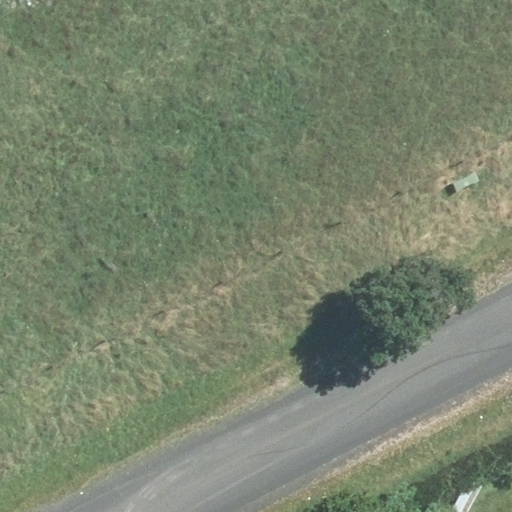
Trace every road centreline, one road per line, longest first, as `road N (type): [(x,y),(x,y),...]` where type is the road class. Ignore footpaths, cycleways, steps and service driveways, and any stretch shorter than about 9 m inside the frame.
road 1 (unclassified): [(462,350),(292,0)]
road 2 (unclassified): [(154,511),(462,350)]
